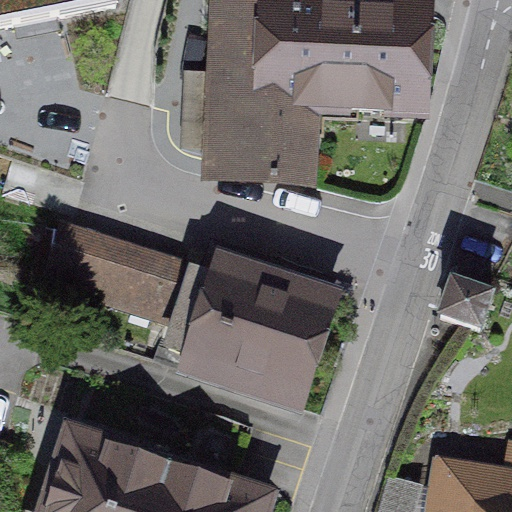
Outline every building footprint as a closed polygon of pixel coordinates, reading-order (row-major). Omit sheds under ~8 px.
[(115,8),(117,0),(0,0),(0,30),(37,23),(115,8)] [(433,0),(210,0),(206,172),(319,180),(321,106),(434,112),(433,0)] [(190,83),(187,148),(203,148),(206,83),(190,83)] [(213,248),(209,260),(57,207),(37,272),(190,319),(176,371),(304,409),(341,286),(213,248)] [(499,302),(455,286),(442,326),(486,341),(499,302)] [(263,511),(272,483),(63,420),(35,511),(263,511)] [(430,511),(507,511),(511,482),(437,471),(430,511)] [(426,511),(431,484),(392,478),(386,511),(426,511)]
